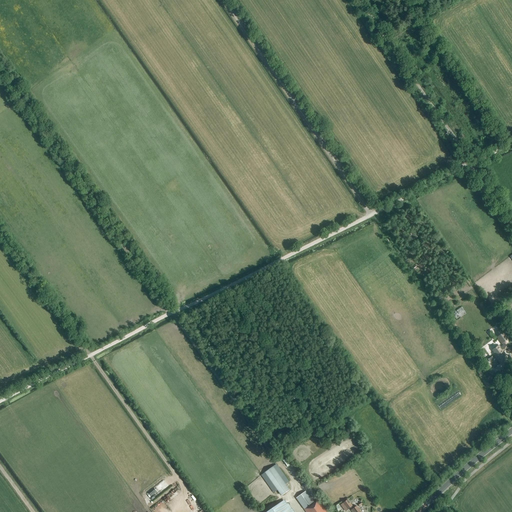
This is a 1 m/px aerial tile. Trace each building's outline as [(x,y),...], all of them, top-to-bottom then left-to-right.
[(457,320),(461,317),(456,310),(452,313),(457,320)] [(505,348),(506,345),(508,343),(509,339),(504,332),(500,332),(497,334),(497,338),(502,345),(503,345),(502,347),(500,348),(499,346),(492,350),(494,353),(493,354),(494,355),(491,357),(490,356),(487,358),(489,362),(493,359),(492,359),(495,357),(500,364),(508,358),(502,350),(505,348)] [(281,496),(290,490),(273,467),(265,473),(281,496)] [(314,503),(305,492),(296,499),(305,511),(325,511),(317,501),(314,503)] [(345,511),(351,508),(352,507),(353,507),(348,500),(344,503),(341,505),(345,511)] [(288,511),(282,502),(267,511),(288,511)]
